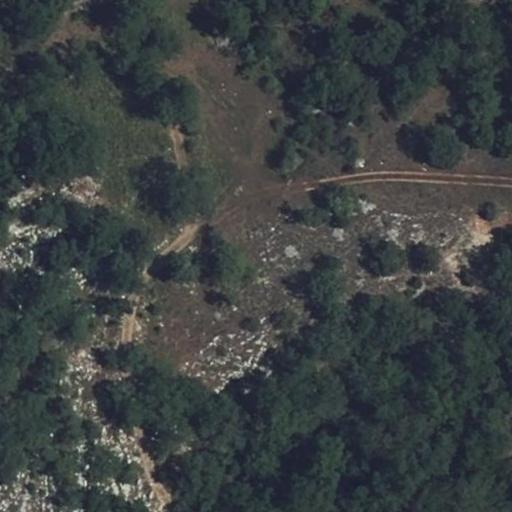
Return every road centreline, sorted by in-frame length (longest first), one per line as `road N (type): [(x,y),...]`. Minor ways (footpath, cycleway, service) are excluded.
road 1 (track): [(171,511),(141,266),(198,226),(165,68),(170,0)]
road 2 (track): [(198,226),(288,181),(378,173),(511,180)]
